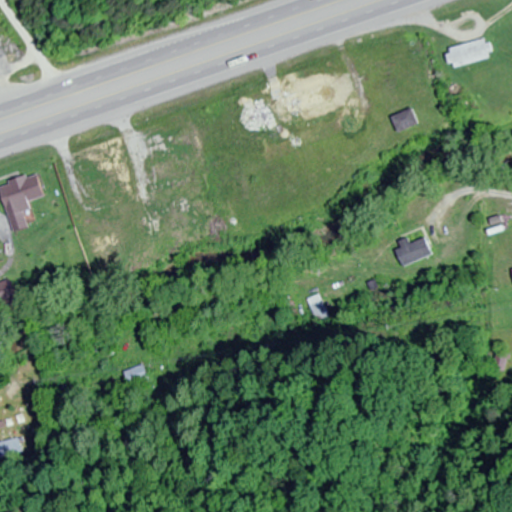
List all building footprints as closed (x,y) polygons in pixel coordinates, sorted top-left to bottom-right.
[(447,49),(452,70),(493,59),(488,39),(447,49)] [(336,105),(330,82),(287,94),(285,86),(270,90),(279,121),(336,105)] [(392,118),(398,134),(421,125),(415,109),(392,118)] [(146,137),(148,145),(191,136),(189,127),(146,137)] [(159,166),(193,158),(191,148),(157,155),(159,166)] [(121,174),(117,164),(87,173),(88,175),(80,177),(83,186),(121,174)] [(0,187),(13,233),(29,228),(25,213),(32,210),(29,202),(45,197),(38,174),(0,185),(0,187)] [(122,200),(121,191),(92,193),(93,203),(122,200)] [(81,227),(126,223),(125,213),(80,217),(81,227)] [(404,267),(432,256),(425,238),(410,245),(407,239),(395,245),(404,267)] [(320,320),(330,314),(323,302),(313,308),(320,320)] [(124,373),(130,389),(150,380),(143,365),(124,373)] [(24,443),(0,443),(0,460),(24,460),(24,443)]
